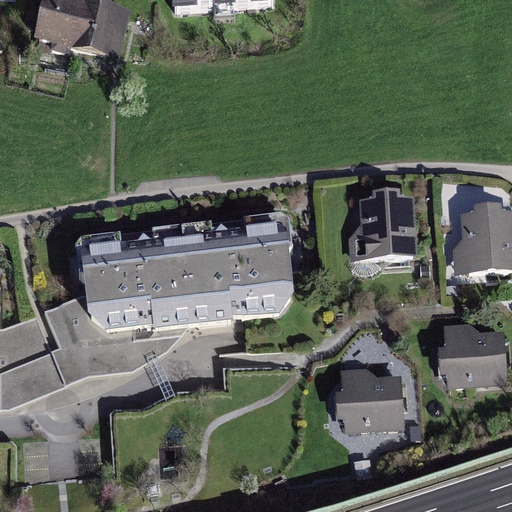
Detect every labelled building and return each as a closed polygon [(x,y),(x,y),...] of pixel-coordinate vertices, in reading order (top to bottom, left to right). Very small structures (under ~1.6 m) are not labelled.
[(62,0),(42,0),(33,56),(119,71),(129,12),(62,0)] [(171,0),(173,24),(272,17),(271,0),(171,0)] [(362,265),(415,263),(413,205),(359,207),(362,265)] [(460,279),(511,277),(511,217),(511,214),(458,216),(460,279)] [(276,238),(174,248),(183,331),(271,320),(283,299),(276,238)] [(183,331),(174,248),(71,259),(78,319),(100,340),(183,331)] [(511,394),(509,341),(446,344),(448,396),(511,394)] [(407,436),(405,384),(337,387),(339,439),(407,436)]
